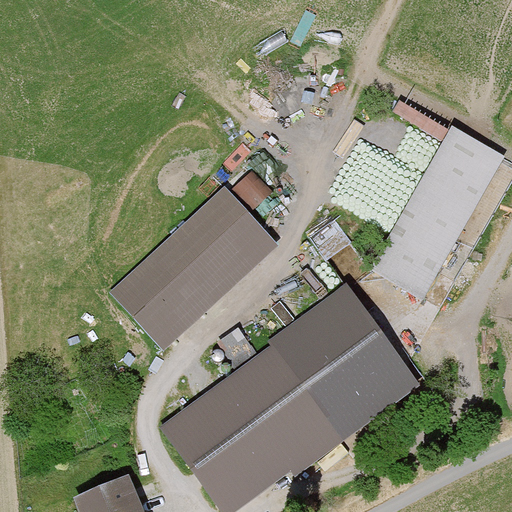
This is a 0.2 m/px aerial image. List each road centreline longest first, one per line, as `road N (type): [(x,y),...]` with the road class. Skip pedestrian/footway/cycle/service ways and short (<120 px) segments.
road 1 (unknown): [(292,264),(265,302),(210,339),(163,419),(160,435),(184,511)]
road 2 (unclassified): [(371,511),(511,447)]
